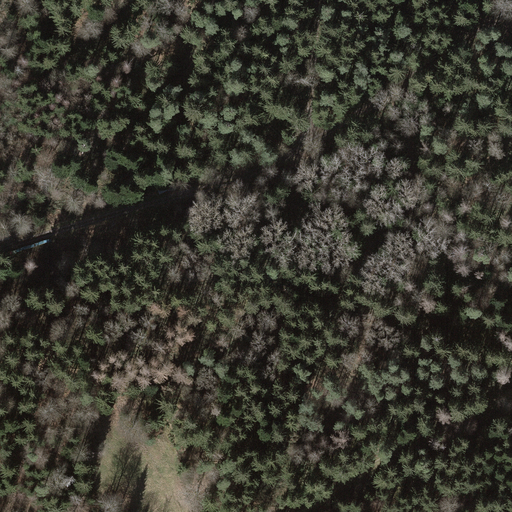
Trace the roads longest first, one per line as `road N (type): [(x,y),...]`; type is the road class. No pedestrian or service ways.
road 1 (track): [(511,9),(307,147),(245,175),(0,246)]
road 2 (track): [(300,511),(511,399)]
road 3 (track): [(307,147),(313,0)]
